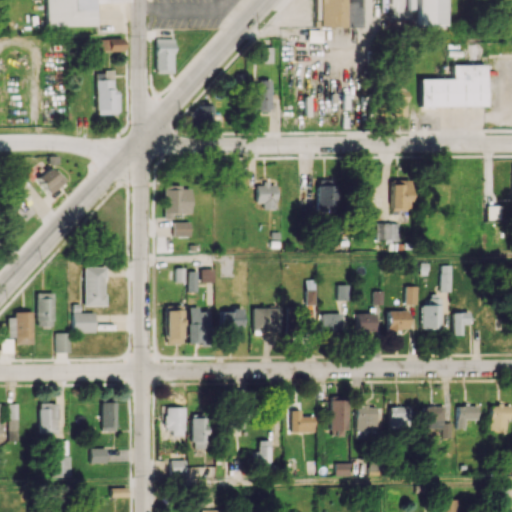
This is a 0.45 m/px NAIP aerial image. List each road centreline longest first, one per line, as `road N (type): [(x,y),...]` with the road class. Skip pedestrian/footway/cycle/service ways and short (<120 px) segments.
road 1 (residential): [(511,366),(0,373)]
road 2 (residential): [(138,0),(143,511)]
road 3 (residential): [(511,142),(139,143)]
road 4 (tertiary): [(139,143),(0,291)]
road 5 (tertiary): [(268,0),(139,143)]
road 6 (residential): [(139,143),(0,144)]
